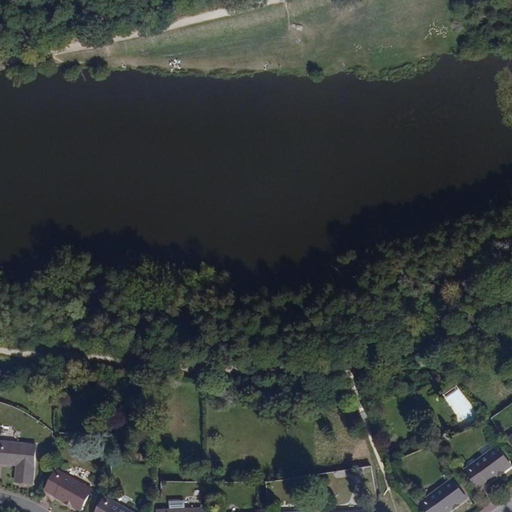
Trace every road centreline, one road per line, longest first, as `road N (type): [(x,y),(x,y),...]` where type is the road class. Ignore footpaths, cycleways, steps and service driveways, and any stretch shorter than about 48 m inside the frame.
road 1 (track): [(0,343),(236,365),(348,358),(417,341),(511,289)]
road 2 (track): [(267,0),(72,47),(28,54),(0,45)]
